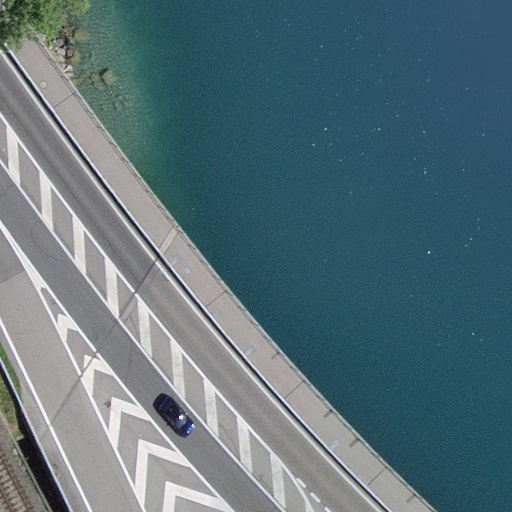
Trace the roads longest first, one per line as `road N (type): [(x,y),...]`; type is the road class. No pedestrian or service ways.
road 1 (primary): [(312,511),(223,423),(121,300),(0,133)]
road 2 (unclassified): [(0,283),(113,511)]
